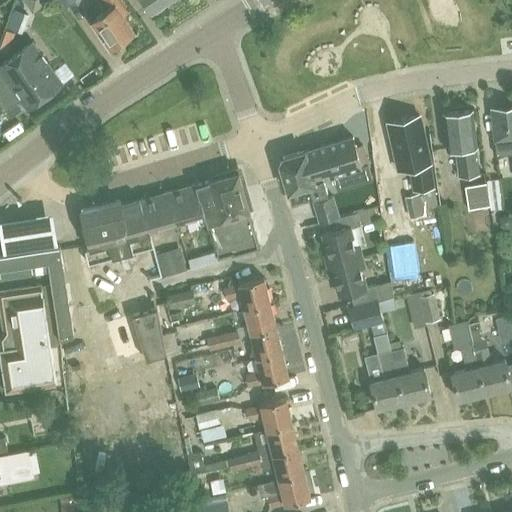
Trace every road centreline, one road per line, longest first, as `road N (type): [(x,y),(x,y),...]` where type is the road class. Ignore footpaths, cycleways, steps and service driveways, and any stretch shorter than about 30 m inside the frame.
road 1 (residential): [(345,447),(257,140)]
road 2 (residential): [(257,140),(362,93),(511,69)]
road 3 (residential): [(23,162),(44,187),(75,194),(257,140)]
road 4 (tertiary): [(23,162),(211,30)]
road 5 (residential): [(511,439),(499,431),(345,447)]
road 6 (residential): [(356,498),(511,459)]
